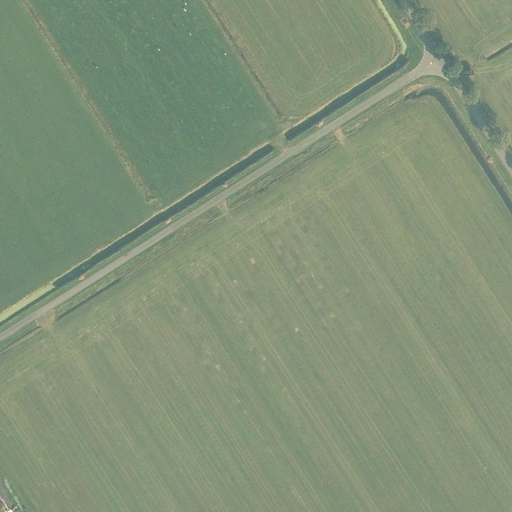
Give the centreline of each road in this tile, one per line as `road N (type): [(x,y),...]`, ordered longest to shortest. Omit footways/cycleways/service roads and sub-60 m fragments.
road 1 (unclassified): [(0,338),(439,59)]
road 2 (unclassified): [(439,59),(511,169)]
